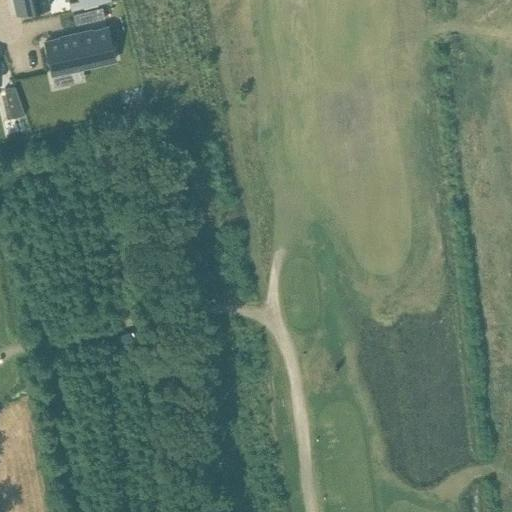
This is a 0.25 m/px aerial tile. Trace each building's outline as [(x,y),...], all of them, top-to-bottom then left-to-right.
[(15,0),(18,13),(49,6),(47,0),(15,0)] [(75,0),(69,2),(70,10),(88,6),(86,0),(75,0)] [(102,6),(82,11),(84,21),(104,17),(102,6)] [(109,28),(43,43),(50,72),(115,57),(109,28)] [(14,85),(4,88),(11,118),(24,114),(14,85)]
